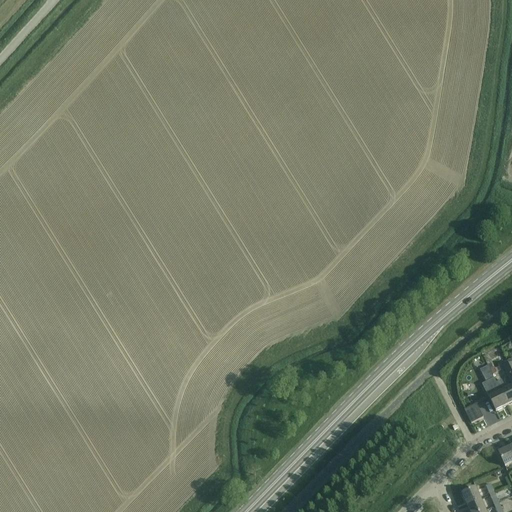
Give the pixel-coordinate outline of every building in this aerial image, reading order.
[(511,384),(511,371),(509,366),(506,362),(501,364),(511,385),(511,384)] [(496,412),(508,406),(501,392),(497,384),(495,379),(486,384),(483,385),(489,398),(496,412)] [(511,386),(506,390),(502,382),(497,384),(501,392),(508,406),(511,404),(511,386)] [(476,405),(464,411),(471,425),(483,418),(476,405)] [(511,464),(511,452),(510,449),(499,454),(505,467),(511,464)] [(490,496),(495,494),(490,484),(486,486),(490,496)] [(462,495),(467,506),(481,500),(476,489),(462,495)] [(498,503),(495,494),(490,496),(494,505),(498,503)] [(484,511),(486,511),(481,500),(467,506),(469,511),(484,511)] [(502,511),(498,503),(494,505),(496,511),(502,511)]
